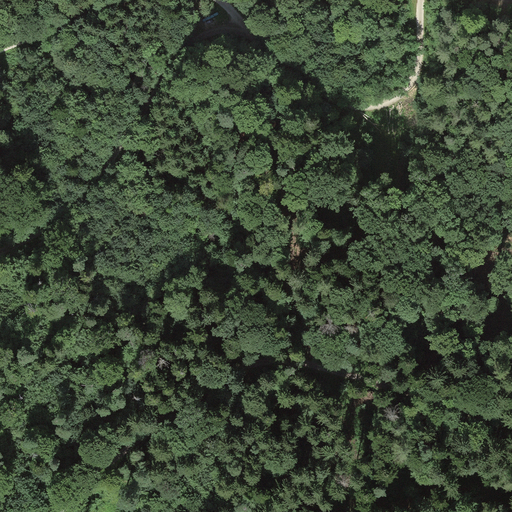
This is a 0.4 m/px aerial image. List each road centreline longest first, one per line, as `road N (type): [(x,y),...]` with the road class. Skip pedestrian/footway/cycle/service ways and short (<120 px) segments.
road 1 (track): [(75,511),(141,429),(197,386),(262,364),(317,366),(511,420)]
road 2 (track): [(0,254),(65,218),(89,190),(186,49),(193,16),(185,0)]
road 3 (track): [(220,0),(303,81),(328,97),(371,104),(403,86),(412,70),(418,0)]
road 4 (track): [(0,51),(131,0)]
